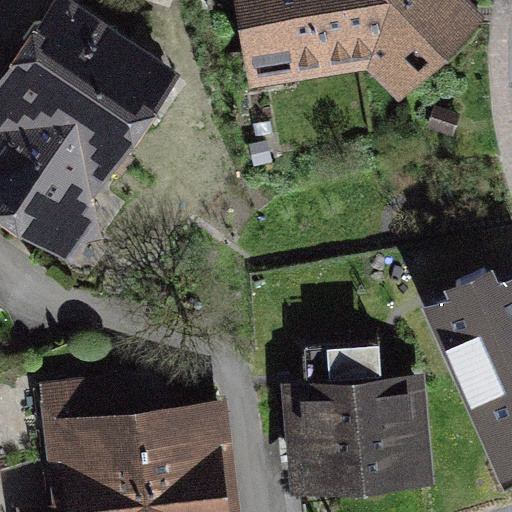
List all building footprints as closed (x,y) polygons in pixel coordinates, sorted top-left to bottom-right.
[(160,68),(64,0),(0,97),(0,132),(16,143),(3,164),(20,226),(57,244),(160,68)] [(211,0),(222,75),(341,59),(370,100),(472,27),(441,0),(211,0)] [(495,459),(511,450),(511,264),(423,305),(495,459)] [(125,377),(41,396),(46,508),(19,508),(18,511),(237,511),(221,394),(131,410),(125,377)] [(420,386),(302,391),(305,473),(423,468),(420,386)]
